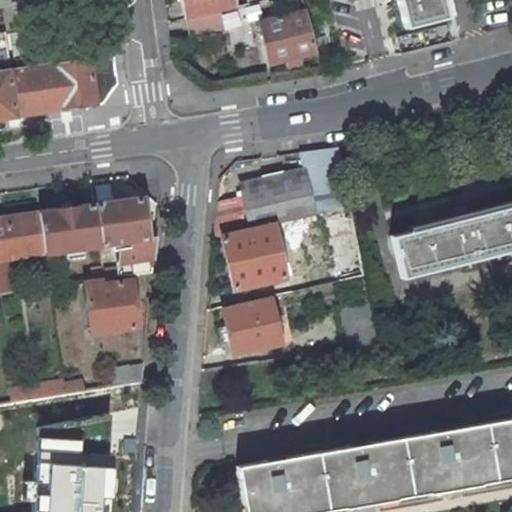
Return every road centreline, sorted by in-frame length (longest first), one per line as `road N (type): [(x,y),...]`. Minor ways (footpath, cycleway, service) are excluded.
road 1 (unclassified): [(192,132),(166,511)]
road 2 (unclassified): [(511,70),(393,100),(192,132)]
road 3 (unclassified): [(151,137),(0,159)]
road 4 (residential): [(151,137),(134,0)]
